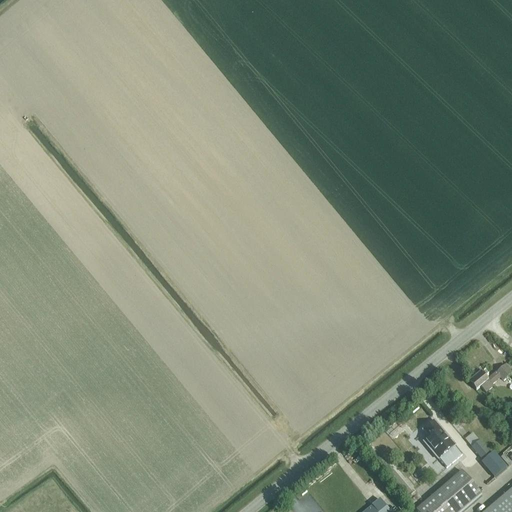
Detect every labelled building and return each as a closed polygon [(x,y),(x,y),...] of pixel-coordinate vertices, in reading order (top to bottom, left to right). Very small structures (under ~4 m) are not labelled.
[(481,373),(469,383),(476,392),(480,388),(486,394),(493,388),(492,386),(500,380),(503,383),(505,381),(511,374),(505,366),(488,381),(481,373)] [(424,443),(442,465),(446,469),(462,456),(458,452),(434,423),(424,432),(430,439),(424,443)] [(483,462),(491,456),(479,442),(471,448),(483,462)] [(507,469),(500,461),(493,454),(482,464),(495,479),(507,469)] [(405,500),(411,495),(413,494),(382,458),(375,464),(405,500)] [(414,484),(424,475),(419,469),(409,478),(414,484)] [(462,473),(417,511),(463,511),(482,496),(462,473)] [(511,511),(511,490),(486,511),(511,511)] [(388,511),(380,501),(367,511),(388,511)]
